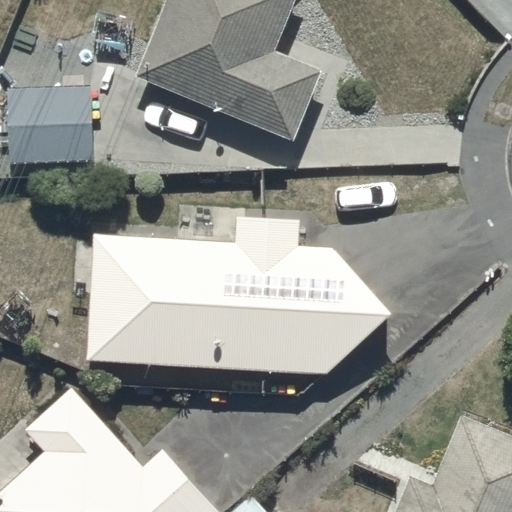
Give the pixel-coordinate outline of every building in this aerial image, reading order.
[(163,0),(136,68),(293,135),(322,62),(273,42),(290,0),(163,0)] [(92,81),(8,82),(9,160),(93,158),(92,81)] [(177,230),(94,227),(87,353),(328,365),(392,300),(332,240),(297,239),(298,211),(178,207),(177,230)] [(0,511),(216,511),(221,508),(163,441),(142,460),(72,381),(24,423),(45,446),(0,485),(0,511)] [(412,463),(391,511),(511,511),(511,427),(461,406),(433,472),(412,463)] [(273,511),(249,487),(222,511),(273,511)]
